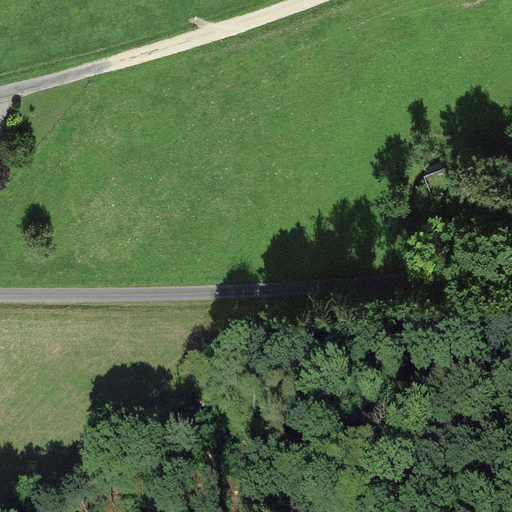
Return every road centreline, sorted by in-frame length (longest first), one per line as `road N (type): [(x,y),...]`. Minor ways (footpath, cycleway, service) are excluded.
road 1 (track): [(0,294),(263,296),(511,266)]
road 2 (track): [(305,0),(170,49),(25,87)]
